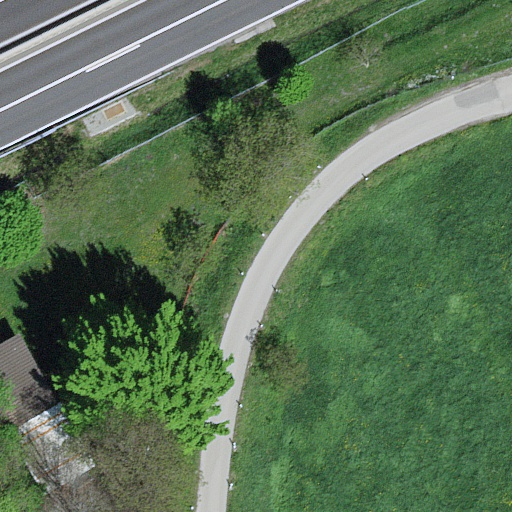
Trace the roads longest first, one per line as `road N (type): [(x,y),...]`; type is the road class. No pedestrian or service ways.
road 1 (unclassified): [(210,511),(230,362),(279,245),(346,169),(411,130),(511,92)]
road 2 (trunk): [(0,107),(221,0)]
